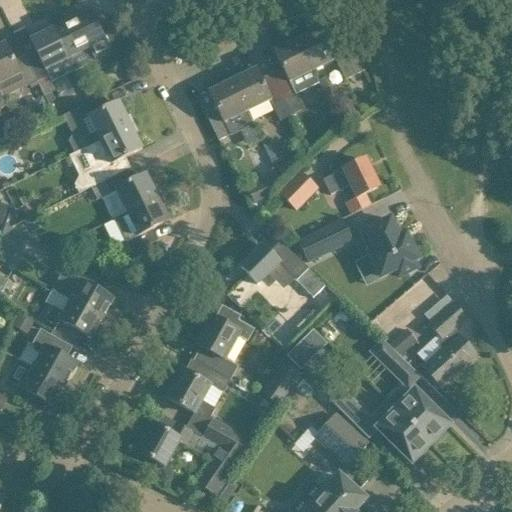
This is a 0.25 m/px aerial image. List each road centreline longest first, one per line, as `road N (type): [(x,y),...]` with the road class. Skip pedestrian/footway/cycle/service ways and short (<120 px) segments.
road 1 (residential): [(78,471),(208,214),(201,153),(166,80)]
road 2 (residential): [(511,375),(394,119)]
road 3 (residential): [(166,80),(227,52),(238,37),(285,14),(292,0)]
